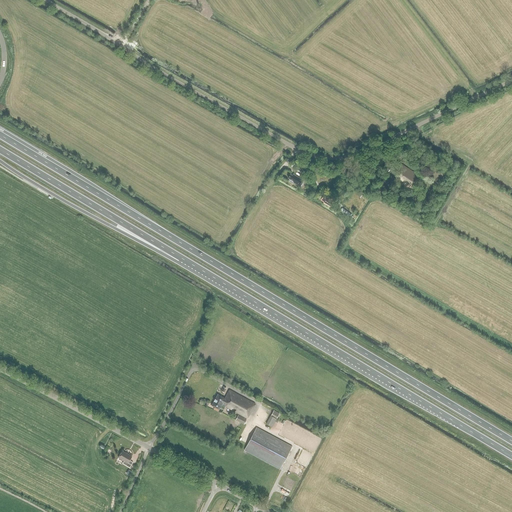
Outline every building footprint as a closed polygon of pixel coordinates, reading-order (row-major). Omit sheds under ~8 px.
[(398,165),(395,169),(387,164),(383,169),(396,177),(395,178),(412,189),(420,176),(402,164),(400,167),(398,165)] [(288,178),(289,179),(289,180),(289,182),(291,183),(293,183),(293,182),(300,186),(303,180),(293,174),(292,175),(290,174),(288,178)] [(383,196),(386,191),(378,187),(375,191),(383,196)] [(334,200),(324,194),(320,200),(330,206),(334,200)] [(228,396),(226,399),(218,394),(212,405),(220,410),(222,405),(226,407),(232,410),(231,410),(234,406),(238,408),(235,412),(247,419),(255,404),(230,390),(226,396),(228,396)] [(247,420),(238,415),(236,419),(244,424),(247,420)] [(271,416),(266,424),(272,427),(276,419),(271,416)] [(256,427),(253,432),(244,449),(280,469),(292,446),(266,432),(256,427)] [(121,451),(118,457),(123,461),(122,463),(129,467),(132,462),(129,460),(131,456),(121,451)]
